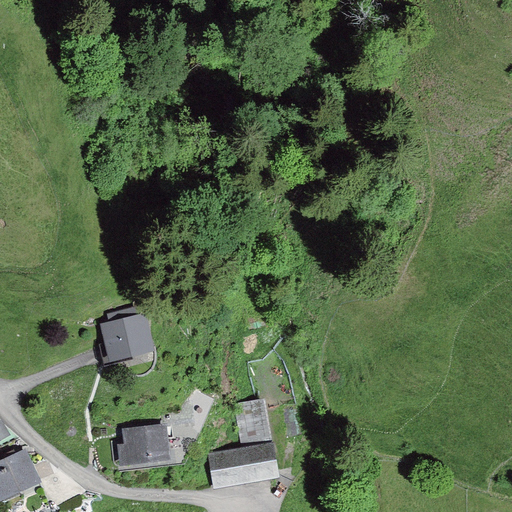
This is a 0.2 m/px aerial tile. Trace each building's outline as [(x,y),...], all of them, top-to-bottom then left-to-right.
[(145,317),(97,328),(106,367),(154,356),(145,317)] [(242,396),(246,442),(275,439),(271,394),(242,396)] [(123,434),(124,446),(118,446),(120,470),(170,464),(166,429),(123,434)] [(274,446),(207,456),(212,487),(278,477),(274,446)] [(19,454),(0,462),(0,497),(31,485),(19,454)]
